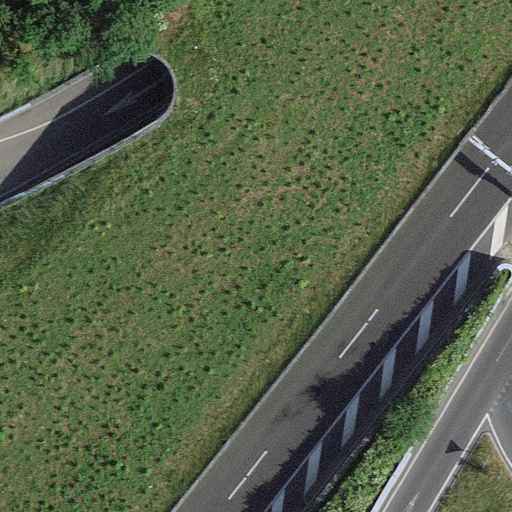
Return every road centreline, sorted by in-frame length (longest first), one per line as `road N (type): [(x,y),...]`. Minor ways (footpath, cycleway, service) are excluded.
road 1 (motorway): [(487,0),(92,511)]
road 2 (motorway): [(218,511),(511,136)]
road 3 (motorway): [(275,0),(174,73),(0,166)]
road 4 (motorway): [(407,511),(500,356)]
